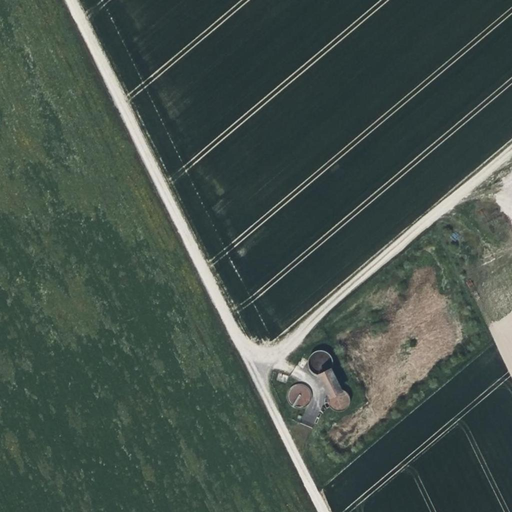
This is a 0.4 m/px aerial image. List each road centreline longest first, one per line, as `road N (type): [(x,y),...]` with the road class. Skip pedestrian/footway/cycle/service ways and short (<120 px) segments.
road 1 (track): [(323,511),(72,0)]
road 2 (track): [(255,369),(511,149)]
